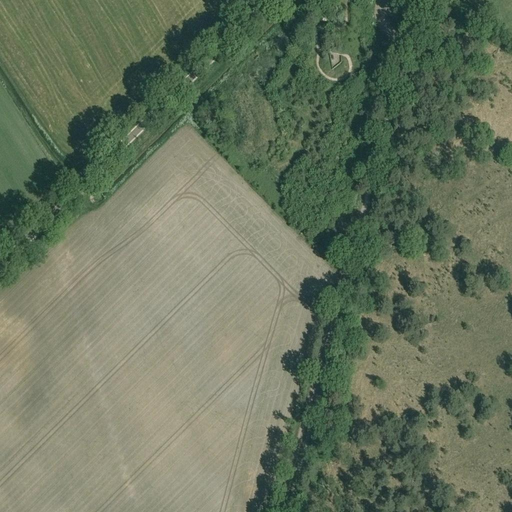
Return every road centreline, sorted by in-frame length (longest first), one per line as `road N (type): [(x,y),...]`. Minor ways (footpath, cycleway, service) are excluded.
road 1 (unclassified): [(0,267),(270,0)]
road 2 (track): [(279,511),(354,233)]
road 3 (track): [(354,233),(418,0)]
